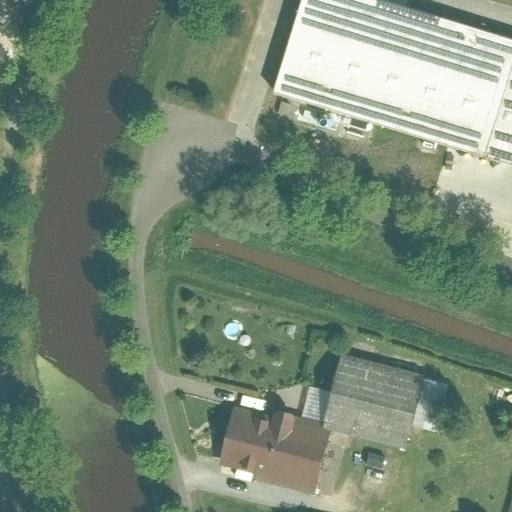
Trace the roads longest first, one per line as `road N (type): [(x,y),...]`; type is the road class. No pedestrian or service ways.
road 1 (unclassified): [(180,511),(125,294),(120,223),(148,111),(511,273)]
road 2 (track): [(0,178),(36,0)]
road 3 (track): [(33,511),(0,392)]
